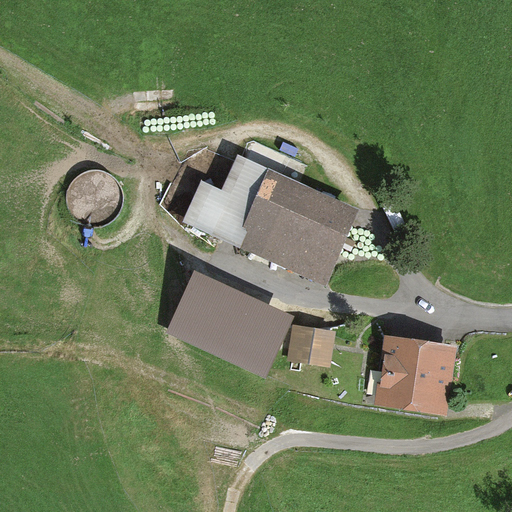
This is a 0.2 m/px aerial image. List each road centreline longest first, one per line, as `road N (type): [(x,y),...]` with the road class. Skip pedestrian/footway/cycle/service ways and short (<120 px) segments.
road 1 (track): [(0,342),(126,353),(260,408),(304,439)]
road 2 (track): [(229,511),(250,464),(284,441),(440,445),(511,419)]
